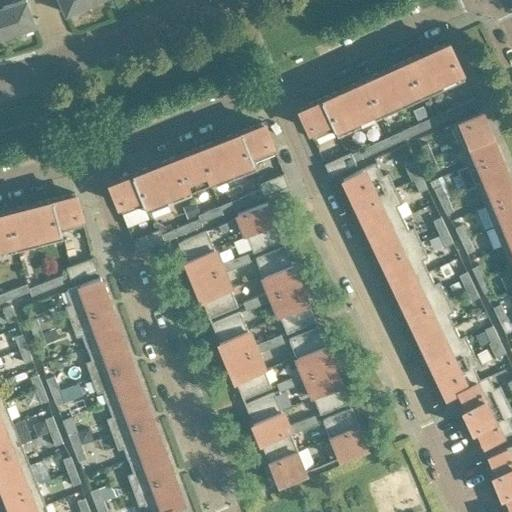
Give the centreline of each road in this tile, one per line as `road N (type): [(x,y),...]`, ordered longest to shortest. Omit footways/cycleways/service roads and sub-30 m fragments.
road 1 (residential): [(455,511),(269,90)]
road 2 (residential): [(224,511),(80,166)]
road 3 (residential): [(269,90),(478,0)]
road 4 (residential): [(80,166),(269,90)]
road 5 (residential): [(227,0),(63,63)]
